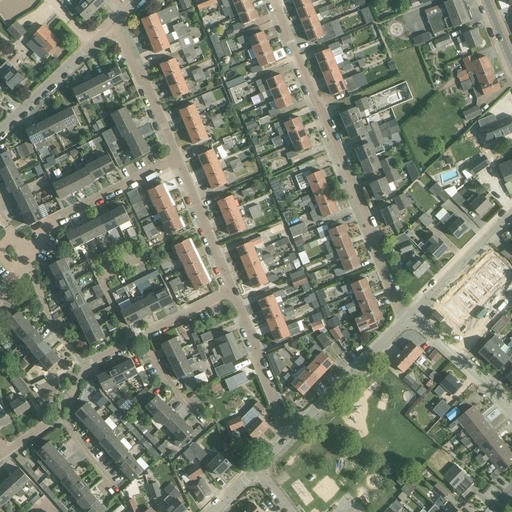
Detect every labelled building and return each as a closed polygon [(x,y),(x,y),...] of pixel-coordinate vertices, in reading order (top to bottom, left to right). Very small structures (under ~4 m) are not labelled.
[(83,0),(72,0),(72,1),(75,4),(73,6),(86,20),(95,12),(83,0)] [(83,0),(95,12),(105,2),(102,0),(83,0)] [(178,0),(183,11),(192,7),(188,0),(178,0)] [(216,3),(214,0),(204,0),(196,4),(198,10),(199,11),(204,8),(216,3)] [(249,0),(246,0),(235,5),(239,15),(253,9),(249,0)] [(293,0),(297,10),(312,4),(310,0),(293,0)] [(445,3),(425,11),(434,34),(454,26),(454,28),(470,22),(469,21),(472,19),(465,2),(462,3),(461,0),(451,0),(444,3),(445,3)] [(312,4),(297,10),(301,21),(317,14),(312,4)] [(146,30),(160,24),(161,25),(171,21),(171,19),(180,15),(181,17),(193,11),(191,8),(179,13),(176,5),(156,14),(156,13),(141,19),(146,30)] [(361,10),(364,17),(367,24),(375,21),(371,13),(368,7),(361,10)] [(253,9),(239,15),(242,22),(232,26),(234,32),(244,27),(243,24),(257,18),(253,9)] [(317,14),(301,21),(306,32),(321,26),(319,20),(322,19),(322,17),(330,14),(328,10),(320,13),(317,14)] [(7,30),(11,34),(20,25),(16,21),(7,30)] [(183,22),(173,26),(175,32),(185,27),(183,22)] [(321,26),(306,32),(310,41),(324,35),(327,41),(337,37),(331,22),(321,26)] [(146,30),(151,42),(165,36),(161,25),(160,24),(146,30)] [(26,32),(20,25),(11,34),(17,41),(26,32)] [(59,41),(43,26),(31,38),(47,54),(59,41)] [(185,27),(175,32),(177,37),(188,33),(185,27)] [(464,35),(457,38),(462,51),(481,44),(475,29),(464,34),(464,35)] [(235,36),(233,30),(226,32),(229,39),(235,36)] [(267,41),(263,32),(249,37),(248,35),(238,39),(240,45),(250,41),(252,47),(267,41)] [(165,36),(151,42),(155,53),(169,47),(170,47),(169,46),(168,44),(175,41),(171,33),(165,36)] [(429,33),(413,39),(416,46),(432,40),(429,33)] [(189,36),(178,40),(179,42),(182,49),(195,44),(193,40),(191,35),(189,36)] [(350,35),(341,38),(343,45),(352,41),(350,35)] [(448,35),(433,41),(437,49),(452,43),(448,35)] [(271,52),(267,41),(252,47),(257,58),(271,52)] [(341,56),(341,55),(344,54),(338,41),(328,46),(329,49),(315,55),(319,65),(341,56)] [(213,45),(219,61),(225,58),(226,57),(220,42),(213,45)] [(192,46),(183,50),(185,54),(184,54),(187,60),(194,57),(202,54),(200,48),(194,50),(192,46)] [(260,65),(250,69),(252,74),(262,70),(261,67),(275,61),(271,52),(257,58),(260,65)] [(467,69),(457,73),(461,83),(460,83),(464,92),(473,88),(477,98),(485,95),(500,89),(492,70),(486,56),(475,61),(473,55),(463,59),(467,69)] [(319,65),(324,75),(338,69),(342,68),(350,64),(349,60),(344,62),(341,56),(319,65)] [(56,57),(51,62),(56,66),(61,62),(56,57)] [(175,58),(160,64),(165,75),(179,69),(175,58)] [(225,58),(219,61),(222,68),(227,65),(225,58)] [(363,59),(358,61),(360,68),(366,66),(363,59)] [(6,61),(0,67),(0,76),(2,78),(12,90),(23,79),(7,62),(6,61)] [(118,67),(106,73),(114,87),(125,81),(118,67)] [(201,67),(191,71),(193,76),(204,72),(201,67)] [(179,69),(165,75),(169,87),(184,80),(179,69)] [(338,69),(324,75),(326,81),(328,86),(343,80),(341,75),(338,69)] [(204,72),(193,76),(196,83),(206,79),(204,72)] [(106,73),(95,78),(102,93),(114,87),(106,73)] [(243,75),(225,82),(226,83),(228,88),(245,80),(243,76),(243,75)] [(266,78),(256,82),(258,87),(261,93),(257,95),(258,96),(285,84),(281,75),(267,80),(266,78)] [(343,80),(328,86),(332,95),(346,90),(348,92),(357,88),(352,76),(343,80)] [(91,98),(102,93),(95,78),(84,84),(91,98)] [(184,80),(169,87),(174,98),(189,92),(184,80)] [(228,89),(227,89),(233,104),(238,102),(234,91),(248,85),(246,81),(228,89)] [(91,98),(84,84),(79,86),(78,84),(71,87),(73,90),(72,90),(79,104),(91,98)] [(285,84),(258,96),(261,103),(265,101),(264,99),(273,95),(275,100),(289,94),(285,84)] [(137,90),(134,85),(129,87),(130,88),(129,88),(131,93),(137,90)] [(206,106),(216,102),(211,91),(201,96),(206,106)] [(289,94),(275,100),(275,101),(270,103),(272,109),(268,111),(270,117),(280,113),(279,110),(293,104),(289,94)] [(361,121),(367,118),(364,111),(371,108),(366,97),(355,102),(357,108),(341,115),(346,127),(361,121)] [(194,105),(179,110),(184,122),(198,116),(194,105)] [(116,126),(131,118),(125,107),(110,114),(116,126)] [(482,115),(478,107),(463,114),(467,122),(482,115)] [(71,108),(60,114),(67,128),(78,122),(71,108)] [(221,113),(210,117),(213,123),(223,119),(221,113)] [(56,133),(67,128),(60,114),(48,119),(56,133)] [(189,133),(203,127),(198,116),(184,122),(189,133)] [(261,126),(270,121),(268,116),(258,120),(261,126)] [(481,128),(487,143),(511,132),(511,118),(511,116),(481,128)] [(283,120),(273,124),(276,130),(277,129),(280,137),(289,133),(302,128),(303,127),(299,117),(285,123),(283,120)] [(136,130),(131,118),(116,126),(122,137),(124,136),(138,129),(136,130)] [(367,118),(361,121),(346,127),(351,138),(368,131),(370,137),(389,129),(387,123),(378,127),(376,122),(369,125),(367,118)] [(48,119),(37,125),(44,139),(56,133),(48,119)] [(223,119),(213,123),(215,128),(215,129),(218,128),(223,125),(226,124),(223,119)] [(37,125),(26,131),(30,141),(33,145),(34,147),(36,151),(47,145),(44,139),(37,125)] [(189,133),(193,144),(208,138),(203,127),(189,133)] [(302,128),(289,133),(293,143),(307,137),(303,127),(302,128)] [(138,129),(124,136),(130,148),(144,140),(138,129)] [(375,156),(385,152),(382,145),(385,144),(383,139),(392,135),(389,129),(370,137),(369,137),(372,143),(356,150),(361,162),(375,156)] [(257,137),(251,139),(254,146),(260,143),(257,137)] [(295,150),(286,154),(288,160),(298,156),(297,153),(311,147),(307,137),(293,143),(295,150)] [(144,140),(130,148),(136,159),(150,152),(144,140)] [(34,147),(30,141),(19,147),(24,157),(34,152),(32,148),(34,147)] [(235,147),(232,141),(225,144),(222,145),(225,151),(235,147)] [(88,143),(80,147),(83,151),(90,147),(88,143)] [(213,150),(198,156),(203,167),(217,161),(213,150)] [(0,169),(13,163),(8,151),(0,155),(0,169)] [(109,154),(97,160),(105,174),(116,169),(109,154)] [(268,162),(265,155),(260,158),(263,164),(268,162)] [(383,167),(385,172),(395,168),(391,158),(378,163),(375,156),(361,162),(366,174),(383,167)] [(239,158),(229,162),(232,168),(242,164),(239,158)] [(481,158),(467,167),(473,176),(487,166),(481,158)] [(48,163),(43,165),(45,170),(56,164),(54,160),(48,163)] [(97,160),(86,166),(86,167),(94,182),(93,180),(105,174),(97,160)] [(505,180),(511,177),(511,160),(499,166),(505,180)] [(207,178),(222,172),(217,161),(203,167),(207,178)] [(19,174),(13,163),(0,169),(0,171),(5,181),(19,174)] [(232,168),(234,174),(244,169),(242,164),(232,168)] [(83,188),(94,182),(86,167),(75,173),(83,188)] [(373,191),(370,192),(374,200),(376,199),(384,196),(391,193),(389,188),(387,183),(390,182),(390,183),(395,181),(399,179),(397,173),(395,168),(385,172),(387,177),(385,178),(378,181),(370,184),(373,191)] [(307,176),(296,180),(299,186),(309,182),(311,186),(324,181),(321,171),(307,177),(307,176)] [(207,178),(212,190),(227,183),(222,172),(207,178)] [(71,193),(83,188),(75,173),(64,179),(71,193)] [(12,192),(25,185),(19,174),(5,181),(11,192),(12,192)] [(277,178),(269,181),(277,200),(285,196),(277,178)] [(56,179),(51,181),(52,185),(60,199),(71,193),(64,179),(58,182),(56,179)] [(324,181),(311,186),(315,197),(329,192),(324,181)] [(440,197),(445,192),(436,182),(430,189),(435,195),(437,193),(440,197)] [(162,183),(147,191),(153,202),(167,194),(162,183)] [(25,186),(25,185),(12,192),(18,203),(32,196),(27,185),(25,186)] [(241,191),(244,197),(254,193),(252,187),(241,191)] [(311,199),(303,202),(305,206),(309,204),(312,211),(333,202),(329,192),(315,197),(311,199)] [(450,197),(445,192),(440,197),(445,202),(450,197)] [(460,207),(466,201),(461,196),(458,192),(452,198),(460,207)] [(167,194),(153,202),(158,213),(172,205),(167,194)] [(413,204),(409,199),(408,198),(406,199),(404,194),(395,198),(397,204),(381,211),(388,226),(393,223),(395,228),(403,225),(401,220),(397,212),(409,207),(409,206),(413,204)] [(480,215),(492,204),(482,194),(478,199),(473,195),(467,201),(472,205),(471,206),(480,215)] [(232,195),(217,202),(222,213),(236,207),(232,195)] [(38,207),(32,196),(18,203),(24,214),(38,207)] [(140,196),(130,200),(135,211),(144,206),(140,196)] [(312,211),(310,212),(314,223),(324,219),(323,217),(337,212),(333,202),(312,211)] [(259,204),(248,208),(251,214),(261,210),(259,204)] [(122,205),(111,211),(118,225),(130,219),(127,214),(125,211),(122,205)] [(172,205),(158,213),(163,224),(178,216),(172,205)] [(144,206),(135,211),(139,219),(148,215),(144,206)] [(38,207),(24,214),(30,226),(44,219),(38,207)] [(236,207),(222,213),(226,224),(241,218),(236,207)] [(261,210),(251,214),(253,220),(263,216),(261,210)] [(289,210),(283,213),(286,222),(293,219),(289,210)] [(111,211),(100,216),(107,231),(118,225),(111,211)] [(427,227),(433,222),(424,213),(419,219),(427,227)] [(460,218),(459,218),(453,213),(451,216),(448,213),(440,221),(448,229),(457,238),(468,226),(460,218)] [(100,216),(88,222),(96,237),(107,231),(100,216)] [(178,216),(163,224),(168,234),(183,227),(178,216)] [(241,218),(226,224),(231,236),(246,229),(241,218)] [(88,222),(77,228),(85,243),(96,237),(88,222)] [(304,222),(289,228),(293,238),(308,232),(304,222)] [(152,223),(143,227),(145,233),(155,228),(152,223)] [(272,234),(284,229),(282,224),(270,229),(272,234)] [(327,224),(317,229),(321,239),(331,234),(333,240),(346,236),(347,235),(343,225),(330,230),(327,224)] [(85,243),(77,228),(66,234),(73,248),(85,243)] [(155,228),(145,233),(148,238),(158,234),(155,228)] [(301,235),(293,238),(297,247),(302,245),(305,244),(301,235)] [(333,240),(325,243),(329,254),(333,253),(338,251),(352,245),(347,235),(346,236),(333,240)] [(417,246),(423,252),(425,254),(428,250),(436,258),(447,248),(438,239),(437,240),(433,235),(429,240),(424,245),(421,242),(417,246)] [(250,242),(236,248),(241,258),(261,250),(260,249),(265,247),(263,242),(262,242),(260,237),(250,241),(250,242)] [(189,239),(174,246),(179,257),(194,250),(189,239)] [(288,239),(276,243),(278,248),(290,243),(288,239)] [(402,254),(414,249),(410,240),(398,245),(402,254)] [(511,244),(501,252),(510,260),(511,258),(511,244)] [(297,247),(296,247),(299,254),(305,251),(302,245),(297,247)] [(352,245),(338,251),(342,261),(356,256),(352,245)] [(194,250),(179,257),(185,268),(199,261),(194,250)] [(261,250),(241,258),(245,269),(272,257),(270,253),(263,256),(261,250)] [(289,256),(283,259),(285,264),(297,259),(294,252),(290,254),(289,254),(289,256)] [(414,263),(408,268),(418,278),(429,266),(420,257),(415,253),(410,259),(414,263)] [(168,256),(159,260),(161,265),(171,261),(168,256)] [(356,256),(342,261),(344,267),(334,271),(337,276),(347,272),(346,271),(360,266),(356,256)] [(272,257),(245,269),(249,279),(263,273),(263,274),(265,273),(269,271),(266,264),(274,261),(272,257)] [(483,267),(499,283),(509,273),(493,257),(483,267)] [(55,277),(70,269),(64,258),(49,265),(55,277)] [(162,267),(158,269),(160,273),(162,277),(168,274),(175,270),(171,261),(161,265),(162,267)] [(199,261),(185,268),(190,278),(205,272),(199,261)] [(473,277),(489,293),(499,283),(483,267),(473,277)] [(55,277),(61,288),(75,280),(70,269),(55,277)] [(303,269),(289,274),(290,275),(291,279),(305,273),(303,270),(303,269)] [(157,270),(150,274),(152,278),(159,274),(157,270)] [(205,272),(190,278),(195,289),(210,282),(205,272)] [(263,273),(249,279),(253,289),(265,284),(265,285),(278,279),(276,273),(266,277),(265,273),(263,274),(263,273)] [(291,279),(294,287),(301,284),(308,281),(305,273),(291,279)] [(314,273),(308,275),(312,282),(317,279),(314,273)] [(145,276),(138,280),(140,284),(148,280),(145,276)] [(179,277),(169,282),(172,287),(181,283),(179,277)] [(463,287),(479,303),(489,293),(473,277),(463,287)] [(370,289),(366,279),(352,285),(351,284),(342,288),(344,293),(347,292),(349,296),(351,296),(355,293),(356,295),(370,289)] [(81,292),(75,280),(61,288),(66,299),(81,292)] [(134,282),(127,285),(129,290),(137,286),(134,282)] [(181,283),(172,287),(174,293),(184,289),(181,283)] [(118,295),(125,291),(123,287),(116,291),(118,295)] [(154,293),(162,308),(174,302),(166,287),(154,293)] [(453,297),(469,313),(479,303),(463,287),(453,297)] [(360,305),(374,299),(370,289),(356,295),(355,293),(351,296),(353,302),(346,305),(348,310),(356,307),(360,305)] [(272,295),(258,301),(262,310),(277,304),(275,299),(285,295),(282,290),(272,294),(272,295)] [(322,290),(316,292),(322,308),(328,305),(322,290)] [(87,303),(81,292),(66,299),(72,310),(87,303)] [(151,314),(162,308),(154,293),(143,299),(151,314)] [(314,293),(309,295),(311,303),(317,300),(314,293)] [(469,313),(453,297),(443,307),(459,323),(469,313)] [(143,299),(132,305),(139,319),(151,314),(143,299)] [(374,299),(360,305),(364,315),(378,309),(374,299)] [(317,300),(311,303),(314,309),(320,307),(317,300)] [(277,304),(262,310),(267,321),(281,315),(282,315),(286,313),(294,310),(292,306),(285,309),(282,303),(282,302),(277,304)] [(87,303),(72,310),(73,310),(79,321),(93,314),(88,303),(87,303)] [(139,319),(132,305),(120,310),(128,325),(139,319)] [(327,306),(321,308),(326,319),(332,316),(327,306)] [(364,315),(355,319),(361,335),(378,328),(376,322),(382,320),(378,309),(364,315)] [(18,311),(6,322),(15,332),(27,320),(18,311)] [(79,321),(84,332),(99,325),(93,314),(79,321)] [(281,315),(267,321),(271,331),(286,325),(282,315),(281,315)] [(336,317),(327,321),(331,329),(340,326),(336,317)] [(119,327),(114,318),(105,323),(109,332),(119,327)] [(500,318),(492,328),(498,333),(506,324),(500,318)] [(27,320),(15,332),(24,341),(36,330),(27,320)] [(314,332),(324,327),(321,320),(311,324),(314,332)] [(286,325),(271,331),(275,342),(289,336),(289,337),(300,332),(296,322),(286,326),(286,325)] [(105,337),(99,325),(84,332),(90,344),(105,337)] [(332,329),(331,330),(338,341),(344,336),(338,327),(332,329)] [(44,339),(36,330),(24,341),(32,350),(43,340),(44,339)] [(200,335),(204,343),(214,338),(210,331),(200,335)] [(317,337),(325,348),(331,344),(324,332),(317,337)] [(215,354),(236,345),(231,334),(215,340),(217,346),(212,348),(215,354)] [(479,352),(489,361),(505,344),(500,339),(496,335),(491,341),(490,340),(479,352)] [(161,344),(167,356),(181,349),(176,337),(161,344)] [(293,349),(302,345),(300,339),(291,343),(293,349)] [(43,340),(32,350),(31,351),(40,360),(52,349),(43,340)] [(413,362),(422,351),(410,341),(401,351),(413,362)] [(200,354),(204,352),(201,344),(196,346),(200,354)] [(511,349),(505,344),(489,361),(499,370),(510,358),(509,358),(511,354),(511,349)] [(224,365),(225,364),(241,358),(236,345),(215,354),(217,359),(221,357),(224,365)] [(316,345),(308,353),(315,360),(326,371),(334,363),(323,353),(324,352),(316,345)] [(60,359),(52,349),(40,360),(49,370),(60,359)] [(167,356),(172,368),(190,359),(187,360),(181,349),(167,356)] [(435,350),(428,357),(434,362),(440,355),(435,350)] [(401,351),(391,361),(403,372),(413,362),(401,351)] [(273,352),(267,355),(268,356),(272,365),(277,377),(287,366),(282,361),(274,353),(273,352)] [(304,365),(307,362),(301,356),(298,359),(304,365)] [(132,359),(120,365),(127,379),(139,373),(132,359)] [(190,359),(172,368),(178,379),(182,377),(191,373),(193,372),(189,365),(192,364),(190,359)] [(301,368),(296,373),(311,387),(319,379),(307,368),(304,365),(298,359),(295,362),(301,368)] [(315,360),(307,368),(319,379),(326,371),(315,360)] [(229,373),(225,364),(224,365),(215,369),(218,378),(229,373)] [(120,365),(109,370),(116,384),(127,379),(120,365)] [(116,384),(109,370),(97,376),(104,390),(116,384)] [(244,371),(233,376),(237,385),(248,380),(244,371)] [(434,371),(430,375),(434,379),(438,374),(434,371)] [(288,374),(284,378),(292,386),(293,385),(304,395),(311,387),(296,373),(295,372),(291,376),(288,374)] [(204,373),(193,378),(194,381),(196,384),(197,385),(208,380),(204,373)] [(440,397),(447,389),(452,394),(462,384),(450,373),(437,387),(434,391),(440,397)] [(410,386),(415,381),(408,374),(402,380),(410,387),(410,386)] [(17,375),(10,381),(19,390),(27,386),(26,384),(17,375)] [(431,380),(426,385),(430,388),(435,383),(431,380)] [(422,386),(417,392),(422,397),(427,391),(422,386)] [(146,387),(140,392),(144,396),(150,390),(146,387)] [(99,391),(92,398),(100,407),(108,400),(99,391)] [(18,415),(30,407),(23,396),(17,400),(13,394),(7,397),(11,403),(10,404),(18,415)] [(154,416),(166,404),(157,395),(145,406),(154,416)] [(136,396),(131,401),(134,405),(140,399),(136,396)] [(451,407),(442,400),(433,410),(441,417),(451,407)] [(134,405),(131,401),(122,410),(125,413),(134,405)] [(258,401),(252,406),(261,414),(266,408),(258,401)] [(75,413),(84,423),(96,412),(87,402),(84,405),(80,408),(75,413)] [(113,412),(117,409),(111,403),(108,406),(113,412)] [(0,426),(3,425),(4,426),(11,422),(9,421),(10,420),(3,409),(0,404),(0,426)] [(174,414),(166,404),(154,416),(150,420),(158,429),(164,424),(176,412),(174,414)] [(482,414),(479,410),(477,411),(473,406),(457,419),(449,426),(451,429),(460,422),(464,428),(482,414)] [(450,421),(461,413),(456,407),(445,415),(450,421)] [(240,417),(228,422),(228,424),(231,430),(232,431),(243,426),(245,429),(244,430),(255,441),(268,428),(258,417),(260,415),(253,408),(241,419),(240,417)] [(84,423),(92,432),(104,421),(96,412),(84,423)] [(184,422),(176,412),(164,424),(172,433),(184,422)] [(126,419),(120,413),(117,416),(122,422),(126,419)] [(482,414),(464,428),(471,437),(488,424),(483,419),(485,418),(482,414)] [(131,420),(137,427),(141,423),(135,417),(131,420)] [(99,442),(100,443),(111,431),(113,430),(104,421),(92,432),(101,441),(99,442)] [(129,422),(125,425),(131,432),(134,428),(129,422)] [(193,431),(184,422),(172,433),(178,439),(173,443),(177,446),(193,431)] [(496,432),(493,428),(492,429),(488,424),(471,437),(472,437),(479,446),(496,432)] [(149,433),(143,426),(139,429),(146,436),(149,433)] [(120,441),(124,438),(115,428),(111,432),(111,431),(100,443),(108,452),(120,441)] [(143,438),(137,431),(134,434),(139,441),(143,438)] [(479,446),(486,455),(502,442),(498,437),(499,436),(496,432),(479,446)] [(158,442),(152,435),(148,438),(154,445),(158,442)] [(120,441),(108,452),(116,461),(115,463),(128,450),(132,447),(124,438),(120,441)] [(142,444),(148,449),(151,446),(146,440),(142,444)] [(38,461),(41,465),(57,450),(48,441),(36,452),(42,458),(38,461)] [(209,465),(219,476),(230,465),(220,454),(214,460),(195,442),(189,448),(202,463),(206,460),(210,464),(209,465)] [(486,455),(483,457),(478,461),(480,465),(485,461),(489,458),(493,463),(510,450),(507,446),(506,447),(502,442),(486,455)] [(166,451),(161,445),(157,448),(163,454),(166,451)] [(160,456),(151,446),(148,449),(157,459),(160,456)] [(189,449),(183,454),(191,463),(197,458),(189,449)] [(57,450),(45,461),(50,467),(46,471),(49,475),(54,471),(66,460),(57,450)] [(115,463),(124,472),(136,461),(127,451),(129,450),(128,450),(115,463)] [(493,463),(497,469),(494,471),(494,472),(489,476),(492,480),(497,475),(501,473),(511,463),(511,451),(510,450),(493,463)] [(75,470),(66,460),(54,471),(63,481),(61,482),(69,491),(81,480),(73,471),(75,470)] [(144,470),(136,461),(124,472),(132,481),(144,470)] [(30,475),(34,472),(25,463),(22,466),(30,475)] [(456,464),(443,476),(461,494),(470,485),(470,486),(474,482),(456,464)] [(197,465),(186,472),(187,473),(191,479),(191,480),(192,479),(196,477),(202,473),(197,465)] [(20,468),(10,477),(21,489),(26,484),(30,489),(34,485),(30,480),(31,480),(20,468)] [(34,472),(30,475),(36,482),(39,479),(34,473),(34,472)] [(21,498),(25,493),(21,489),(10,477),(1,485),(12,497),(16,493),(21,498)] [(400,477),(396,481),(402,487),(406,482),(400,477)] [(199,503),(212,494),(201,479),(196,482),(194,479),(189,482),(191,485),(189,487),(199,503)] [(90,489),(81,480),(69,491),(78,500),(90,489)] [(39,484),(39,485),(45,491),(48,488),(43,482),(39,484)] [(153,499),(161,496),(156,482),(148,485),(153,499)] [(402,489),(408,495),(414,487),(409,482),(402,489)] [(438,482),(432,489),(440,497),(443,499),(449,493),(438,482)] [(0,502),(2,505),(12,497),(1,485),(0,485),(0,502)] [(175,488),(164,500),(169,506),(165,510),(167,511),(182,511),(186,509),(176,499),(181,494),(175,488)] [(77,502),(86,511),(98,500),(89,491),(90,489),(78,500),(77,502)] [(51,491),(48,494),(53,501),(57,497),(51,491)] [(402,501),(408,495),(403,491),(398,497),(402,501)] [(31,500),(35,503),(41,498),(37,495),(31,500)] [(139,511),(140,511),(133,498),(124,502),(128,511),(139,511)] [(460,511),(446,499),(438,507),(444,511),(443,511),(460,511)] [(59,500),(56,503),(62,510),(66,507),(59,500)] [(103,511),(106,510),(98,500),(86,511),(103,511)] [(29,502),(22,508),(25,511),(32,506),(29,502)] [(394,502),(389,507),(393,511),(398,506),(394,502)] [(262,511),(254,503),(244,511),(262,511)]
